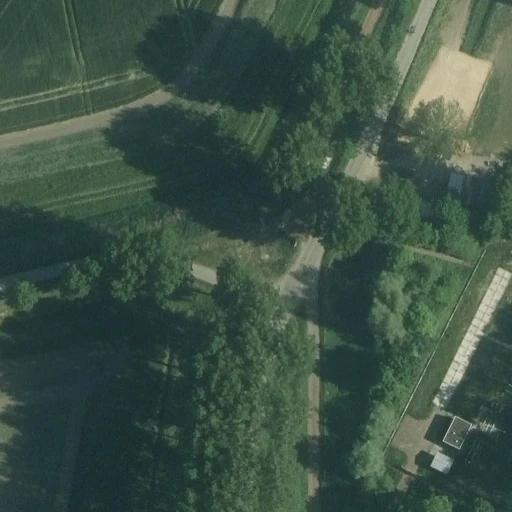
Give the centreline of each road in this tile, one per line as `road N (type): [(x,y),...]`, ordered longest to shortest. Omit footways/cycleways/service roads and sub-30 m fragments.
road 1 (unclassified): [(271,310),(292,287),(342,192),(422,0)]
road 2 (unclassified): [(0,285),(145,258),(211,276),(271,310)]
road 3 (unclassified): [(244,511),(271,310)]
